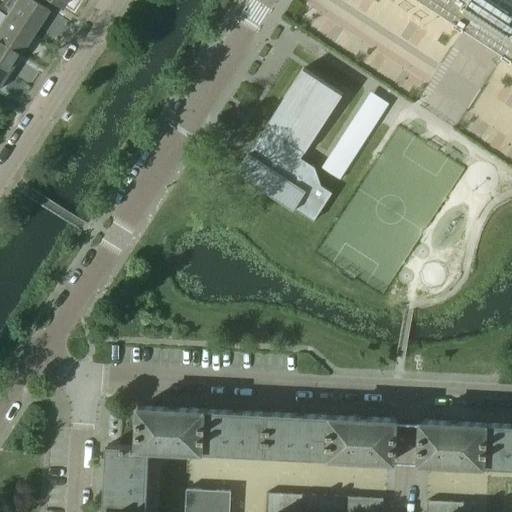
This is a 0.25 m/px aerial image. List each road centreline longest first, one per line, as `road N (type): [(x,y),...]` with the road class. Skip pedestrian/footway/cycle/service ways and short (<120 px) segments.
road 1 (residential): [(40,351),(263,0)]
road 2 (residential): [(83,376),(410,392)]
road 3 (residential): [(0,176),(116,0)]
road 4 (residential): [(75,511),(83,376)]
road 5 (residential): [(404,511),(410,392)]
